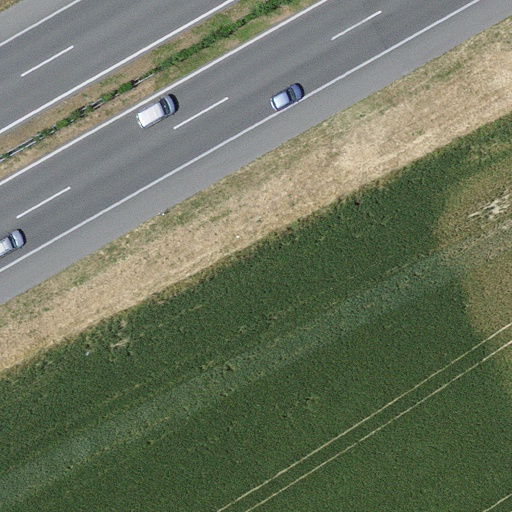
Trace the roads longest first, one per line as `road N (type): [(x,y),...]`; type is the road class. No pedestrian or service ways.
road 1 (motorway): [(0,228),(402,0)]
road 2 (motorway): [(158,0),(0,89)]
